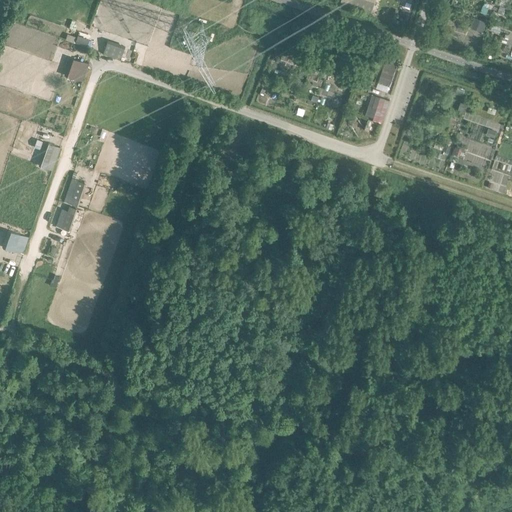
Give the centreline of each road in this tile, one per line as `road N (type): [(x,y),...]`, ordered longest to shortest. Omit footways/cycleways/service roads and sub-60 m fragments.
road 1 (unclassified): [(353,151),(104,66),(92,79),(23,280)]
road 2 (unclassified): [(429,0),(380,143),(353,151)]
road 3 (unclassified): [(353,151),(511,203)]
